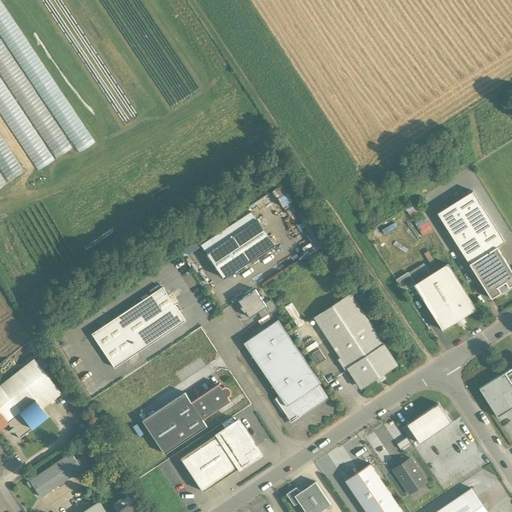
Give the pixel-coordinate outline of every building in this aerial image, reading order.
[(0,0),(0,115),(34,173),(76,148),(79,153),(92,145),(5,0),(0,0)] [(0,188),(24,174),(0,135),(0,188)] [(281,193),(287,191),(288,193),(290,192),(288,185),(279,187),(281,193)] [(504,242),(473,192),(437,214),(469,265),(491,299),(501,293),(497,288),(505,283),(509,288),(511,286),(511,272),(496,247),(504,242)] [(252,211),(201,245),(223,279),(274,245),(252,211)] [(476,310),(448,264),(414,285),(443,331),(476,310)] [(184,322),(162,288),(91,335),(113,369),(184,322)] [(255,290),(238,301),(242,307),(239,308),(245,313),(246,312),(249,318),(258,313),(266,307),(264,304),(255,290)] [(395,366),(348,295),(315,317),(362,388),(395,366)] [(271,300),(264,304),(266,307),(258,313),(262,319),(277,309),(271,300)] [(320,384),(277,321),(243,344),(279,396),(274,399),(290,423),(327,398),(318,385),(320,384)] [(319,350),(309,356),(315,366),(325,359),(319,350)] [(34,360),(0,385),(0,386),(21,413),(20,413),(32,429),(48,416),(42,409),(61,394),(34,360)] [(184,394),(142,422),(164,455),(206,427),(202,421),(230,402),(227,398),(229,396),(230,392),(228,389),(224,388),(221,390),(218,385),(191,404),(184,394)] [(21,413),(0,386),(0,429),(20,413),(21,413)] [(407,425),(417,440),(420,444),(451,423),(438,404),(407,425)] [(238,421),(181,458),(203,492),(251,460),(247,454),(256,448),(238,421)] [(417,440),(407,425),(402,429),(412,443),(417,440)] [(71,453),(27,483),(30,488),(33,486),(41,497),(82,470),(71,453)] [(426,482),(410,459),(393,470),(409,494),(426,482)] [(402,511),(370,464),(345,481),(365,511),(402,511)] [(315,482),(299,493),(296,488),(286,495),(294,506),(299,502),(305,511),(320,511),(331,505),(315,482)] [(486,511),(471,489),(436,511),(486,511)] [(138,511),(130,496),(124,500),(131,511),(138,511)] [(131,511),(124,500),(123,500),(115,505),(119,511),(118,511),(131,511)] [(106,511),(100,501),(83,511),(106,511)]
